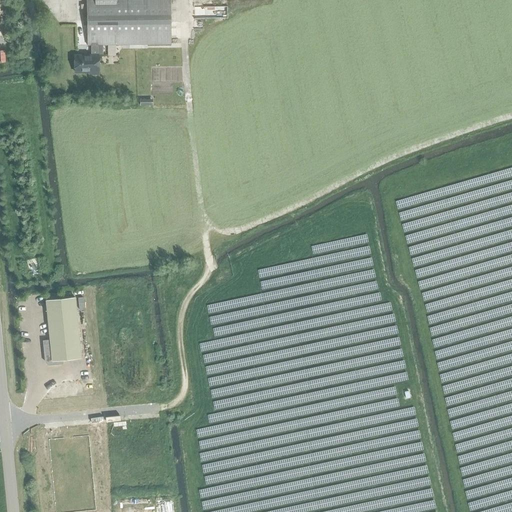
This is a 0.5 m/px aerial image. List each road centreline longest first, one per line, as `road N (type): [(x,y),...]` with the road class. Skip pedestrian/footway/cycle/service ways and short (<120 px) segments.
road 1 (track): [(184,50),(200,207),(205,222),(220,230),(246,227),(401,153),(511,115)]
road 2 (track): [(159,407),(181,396),(181,313),(211,269)]
road 3 (unclassified): [(4,422),(159,407)]
